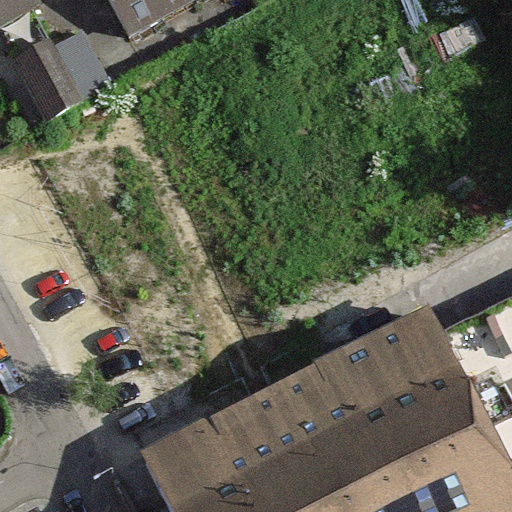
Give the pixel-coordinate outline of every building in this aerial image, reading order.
[(35,0),(0,0),(0,30),(40,8),(35,0)] [(74,0),(102,51),(194,0),(74,0)] [(51,121),(119,83),(87,26),(19,65),(51,121)] [(465,380),(511,359),(511,300),(443,332),(465,380)] [(511,511),(511,492),(416,313),(132,463),(158,511),(511,511)]
